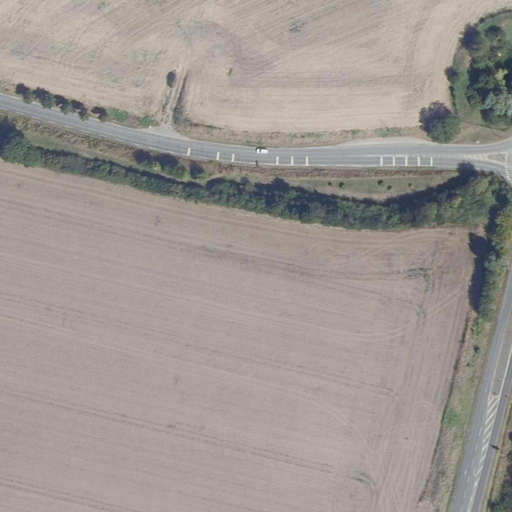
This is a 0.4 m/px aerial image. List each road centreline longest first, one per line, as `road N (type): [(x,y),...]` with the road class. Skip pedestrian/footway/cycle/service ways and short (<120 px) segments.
road 1 (secondary): [(0,101),(188,148),(364,155)]
road 2 (secondary): [(511,286),(455,511)]
road 3 (secondary): [(364,155),(511,174)]
road 4 (secondary): [(475,511),(511,368)]
road 5 (secondary): [(511,144),(364,155)]
